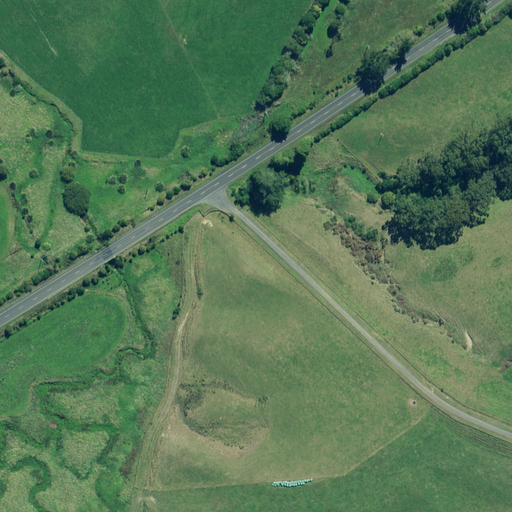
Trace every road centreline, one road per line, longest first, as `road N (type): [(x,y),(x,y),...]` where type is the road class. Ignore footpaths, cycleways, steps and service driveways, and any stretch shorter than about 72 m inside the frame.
road 1 (unclassified): [(511,435),(436,396),(211,187)]
road 2 (secondary): [(211,187),(493,0)]
road 3 (secondary): [(0,321),(211,187)]
